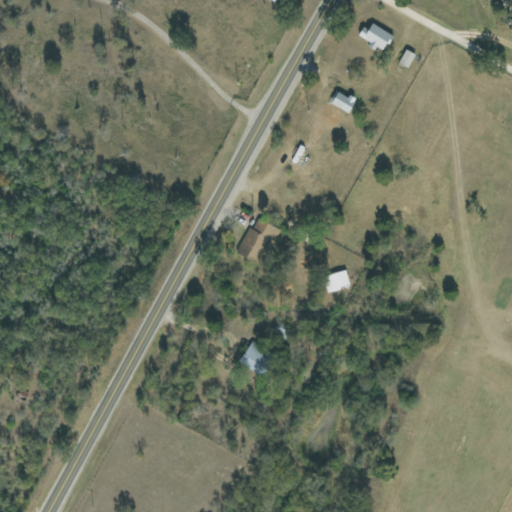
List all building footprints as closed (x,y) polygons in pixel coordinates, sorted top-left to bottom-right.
[(369,29),(363,26),(357,37),(383,51),(393,35),(372,23),(369,29)] [(415,54),(406,49),(398,63),(407,68),(415,54)] [(356,99),(335,90),(329,104),(349,113),(356,99)] [(238,253),(262,264),(279,228),(254,217),(238,253)] [(327,292),(350,287),(346,271),(324,276),(327,292)] [(239,364),(264,377),(275,355),(250,342),(239,364)]
